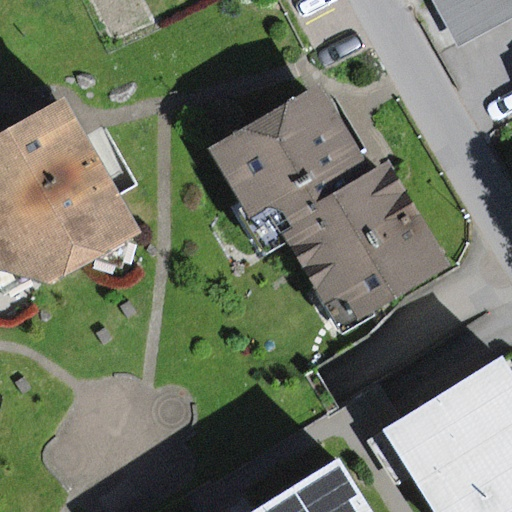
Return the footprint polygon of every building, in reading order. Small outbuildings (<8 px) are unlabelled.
[(511,0),(427,0),(458,54),(511,24),(511,0)] [(331,87),(217,154),(259,226),(279,214),(294,217),(304,233),(293,240),(335,313),(348,306),(359,308),(371,327),(464,272),(400,164),(382,175),(331,87)] [(76,104),(0,144),(0,273),(64,292),(154,241),(76,104)] [(511,511),(511,364),(394,436),(440,511),(511,511)] [(383,511),(355,466),(279,511),(383,511)]
